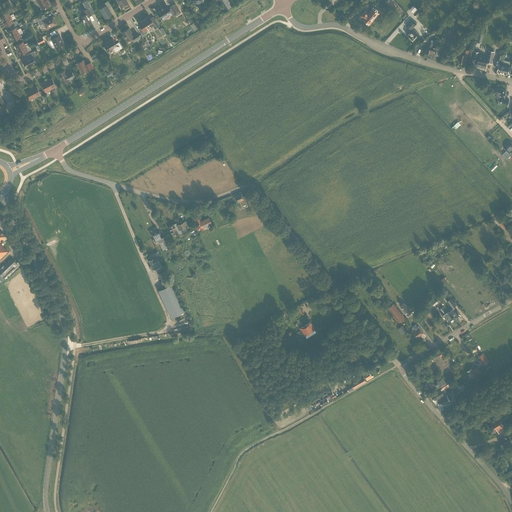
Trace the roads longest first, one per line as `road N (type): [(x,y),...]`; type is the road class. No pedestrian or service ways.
road 1 (tertiary): [(47,511),(65,328),(1,193)]
road 2 (secondary): [(54,150),(282,6)]
road 3 (unclassified): [(511,81),(399,54),(338,25),(303,27),(282,6)]
road 4 (track): [(244,187),(344,120),(458,70)]
road 5 (track): [(390,356),(259,189),(244,187)]
road 6 (unclassified): [(511,502),(402,366)]
road 7 (track): [(65,346),(163,332),(168,320),(146,267)]
road 8 (track): [(114,184),(185,202),(244,187)]
road 9 (unclassified): [(402,366),(511,299)]
